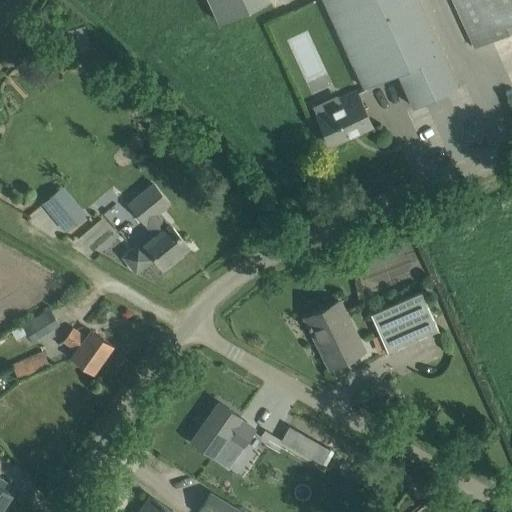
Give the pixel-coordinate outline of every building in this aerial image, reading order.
[(204,0),(214,22),(263,0),(204,0)] [(323,0),(364,87),(398,72),(413,106),(457,86),(417,0),(323,0)] [(511,0),(455,0),(476,46),(511,29),(511,0)] [(337,94),(312,106),(330,144),(372,124),(357,92),(340,99),(337,94)] [(127,203),(144,223),(147,221),(158,234),(141,248),(141,247),(136,247),(126,255),(126,259),(134,268),(138,269),(148,261),(148,256),(151,253),(163,267),(164,266),(164,265),(188,245),(170,223),(170,224),(158,210),(168,201),(152,182),(127,203)] [(86,212),(65,186),(42,205),(64,231),(86,212)] [(89,256),(117,230),(103,214),(74,240),(89,256)] [(438,328),(421,291),(370,313),(387,351),(438,328)] [(305,318),(330,366),(364,349),(339,301),(305,318)] [(23,324),(34,341),(59,324),(48,307),(23,324)] [(112,345),(96,333),(91,330),(87,336),(74,326),(63,341),(76,351),(72,357),(93,372),(112,345)] [(51,367),(44,350),(12,364),(19,381),(51,367)] [(219,402),(192,439),(196,442),(196,444),(209,453),(209,452),(228,465),(254,429),(239,418),(240,417),(219,402)] [(289,425),(281,440),(322,463),(330,448),(289,425)] [(0,511),(5,511),(8,509),(2,506),(11,493),(3,487),(6,482),(0,477),(0,511)] [(198,511),(242,511),(210,492),(198,511)] [(173,511),(152,496),(151,497),(152,498),(142,511),(173,511)]
